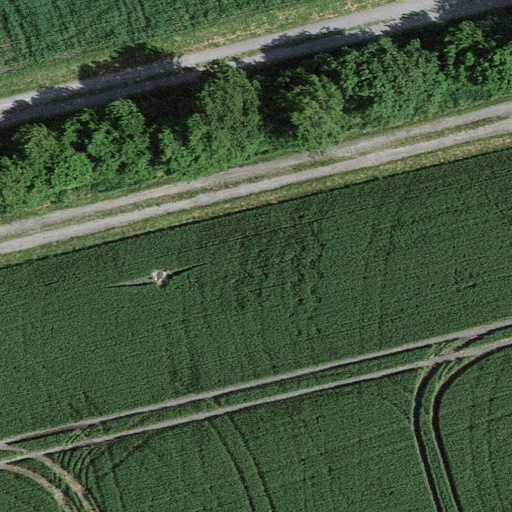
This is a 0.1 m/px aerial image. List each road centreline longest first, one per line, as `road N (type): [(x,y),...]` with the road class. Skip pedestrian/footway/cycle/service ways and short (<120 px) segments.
road 1 (track): [(0,265),(511,142)]
road 2 (track): [(0,118),(496,0)]
